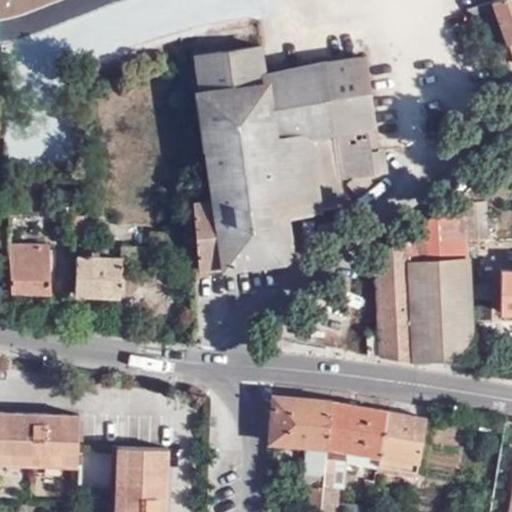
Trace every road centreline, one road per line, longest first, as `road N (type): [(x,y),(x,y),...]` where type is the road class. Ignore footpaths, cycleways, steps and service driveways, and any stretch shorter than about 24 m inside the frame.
road 1 (residential): [(203,363),(511,110)]
road 2 (residential): [(24,332),(38,0)]
road 3 (residential): [(248,369),(511,397)]
road 4 (residential): [(24,332),(203,363)]
road 5 (residential): [(248,369),(251,511)]
